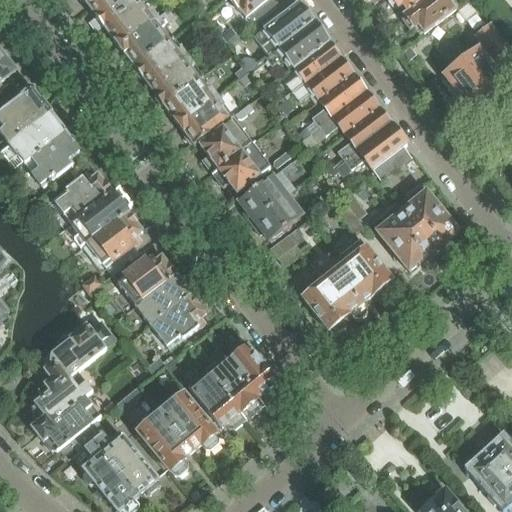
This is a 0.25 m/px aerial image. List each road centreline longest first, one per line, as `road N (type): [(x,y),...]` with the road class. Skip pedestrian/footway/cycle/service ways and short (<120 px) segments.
road 1 (residential): [(343,422),(16,0)]
road 2 (residential): [(511,257),(315,0)]
road 3 (residential): [(343,422),(511,266)]
road 4 (residential): [(244,511),(343,422)]
